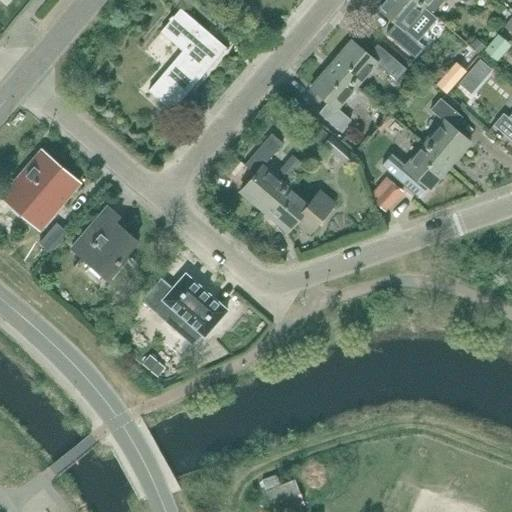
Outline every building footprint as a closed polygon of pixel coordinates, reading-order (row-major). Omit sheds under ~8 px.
[(414,0),(385,0),(378,9),(395,23),(385,34),(414,59),(424,46),(405,30),(424,8),(414,0)] [(414,0),(424,8),(431,15),(443,0),(460,0),(463,2),(464,0),(414,0)] [(171,111),(225,48),(180,9),(173,17),(171,15),(168,20),(170,21),(160,32),(182,51),(148,91),(171,111)] [(377,45),(368,56),(350,41),(330,64),(334,67),(357,86),(376,64),(396,81),(406,70),(377,45)] [(357,86),(334,67),(330,64),(310,88),(327,102),(318,113),(340,132),(351,120),(337,109),(357,86)] [(443,86),(449,79),(440,70),(433,77),(443,86)] [(473,75),(460,86),(466,94),(479,83),(473,75)] [(452,128),(461,117),(440,98),(430,110),(443,121),(424,144),(446,163),(449,166),(470,143),(452,128)] [(511,121),(502,114),(493,125),(511,141),(511,121)] [(345,165),(354,156),(330,136),(322,145),(345,165)] [(263,167),(274,154),(262,144),(244,166),(254,175),(240,192),(263,212),(285,186),(263,167)] [(449,166),(446,163),(424,144),(404,167),(391,155),(381,167),(403,186),(412,175),(429,189),(449,166)] [(39,229),(47,220),(78,183),(42,152),(2,198),(39,229)] [(290,179),(302,162),(292,154),(279,170),(290,179)] [(390,182),(373,202),(385,212),(402,192),(390,182)] [(320,191),(308,205),(285,186),(263,212),(287,232),(296,221),(309,233),(334,203),(320,191)] [(114,223),(119,218),(107,207),(71,249),(109,281),(122,266),(118,263),(136,242),(114,223)] [(50,254),(67,233),(56,224),(39,244),(50,254)] [(227,310),(185,274),(172,289),(160,280),(142,301),(154,311),(163,301),(174,311),(165,321),(192,345),(201,335),(204,337),(227,310)] [(261,478),(268,497),(297,485),(295,480),(279,486),(275,473),(261,478)] [(261,511),(282,511),(304,502),(297,485),(268,497),(261,500),(265,510),(261,511)]
